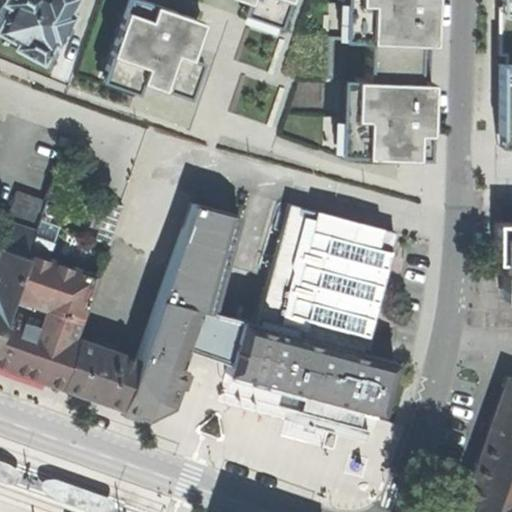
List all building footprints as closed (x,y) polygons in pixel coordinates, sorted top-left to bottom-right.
[(0,0),(0,23),(16,32),(14,36),(41,51),(43,48),(49,51),(57,35),(74,3),(69,0),(0,0)] [(203,10),(173,0),(123,0),(101,66),(136,79),(140,69),(189,86),(201,50),(190,46),(203,10)] [(244,0),(244,3),(280,15),(284,0),(244,0)] [(433,30),(433,0),(341,0),(341,28),(330,28),(329,65),(340,65),(339,142),(431,144),(432,67),(420,67),(420,48),(421,30),(433,30)] [(511,0),(500,0),(501,44),(507,44),(507,53),(501,53),(501,133),(511,133),(511,0)] [(112,232),(61,215),(63,214),(66,214),(69,213),(72,211),(76,209),(79,206),(80,204),(81,202),(82,200),(83,198),(84,196),(84,193),(85,190),(84,187),(84,183),(83,180),(82,178),(81,175),(80,173),(78,171),(79,170),(76,169),(75,172),(59,166),(53,183),(50,182),(46,192),(36,221),(27,247),(0,323),(0,354),(61,375),(78,329),(80,321),(112,232)] [(10,212),(36,221),(46,192),(19,182),(8,211),(10,212)] [(192,339),(231,351),(226,363),(236,365),(234,371),(305,390),(301,404),(360,419),(366,399),(381,404),(396,351),(364,342),(396,222),(291,193),(257,313),(214,302),(241,206),(193,192),(183,219),(141,342),(138,350),(122,397),(149,407),(175,394),(192,339)] [(10,212),(0,237),(27,247),(36,221),(10,212)] [(511,213),(497,214),(498,232),(498,252),(506,252),(506,257),(506,262),(504,262),(504,276),(504,291),(511,290),(511,213)] [(0,323),(27,247),(0,237),(0,238),(0,323)] [(61,375),(122,397),(138,350),(114,341),(116,336),(105,332),(103,337),(78,329),(61,375)] [(499,385),(456,511),(511,511),(511,378),(503,375),(499,385)] [(0,479),(9,482),(14,483),(18,482),(22,479),(24,473),(21,469),(11,462),(0,458),(0,479)] [(42,481),(39,488),(40,491),(44,494),(99,511),(105,511),(110,509),(112,503),(110,498),(98,493),(56,479),(46,478),(42,481)]
